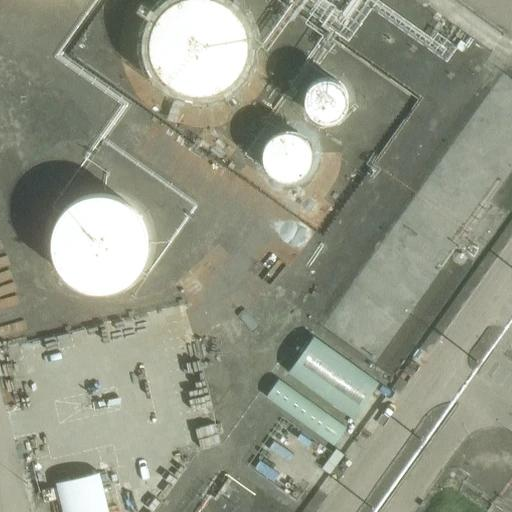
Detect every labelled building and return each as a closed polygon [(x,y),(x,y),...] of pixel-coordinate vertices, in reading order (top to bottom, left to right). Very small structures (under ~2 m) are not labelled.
[(242,61),(243,53),(242,45),(240,37),(236,29),(231,23),(225,17),(218,13),(211,10),(202,8),(194,8),(186,9),(178,12),(171,17),(165,22),(160,29),(157,36),(154,44),(153,52),(154,60),(156,68),(160,75),(165,82),(171,88),(178,92),(185,95),(193,97),(202,97),(210,95),(217,92),(225,88),(231,83),(236,76),(239,69),(242,61)] [(471,99),(468,78),(489,74),(484,45),(454,50),(456,57),(445,59),(446,69),(454,68),(457,83),(456,83),(457,92),(459,101),(471,99)] [(355,110),(355,105),(354,100),(352,95),(349,91),(345,88),(341,85),(336,84),(331,83),(326,84),(321,86),(316,88),(313,92),(310,96),(308,101),(307,106),(307,111),(308,116),(310,120),(313,124),(317,128),(322,130),(327,132),(332,132),(337,131),(341,130),(346,127),(350,124),(352,119),(354,115),(355,110)] [(459,223),(456,237),(473,216),(473,218),(500,184),(500,186),(509,174),(500,173),(484,160),(472,158),(468,155),(469,148),(460,158),(465,128),(452,144),(452,148),(430,175),(428,187),(418,200),(426,207),(442,209),(452,198),(449,215),(459,223)] [(316,167),(316,162),(316,157),(315,152),(312,148),(309,144),(305,141),(301,139),(296,138),(291,138),(287,138),(282,140),(278,142),(274,146),(272,150),(270,154),(269,159),(268,164),(269,169),(271,173),(274,177),(277,180),(282,183),(286,185),(291,185),(296,185),(301,184),(305,182),(309,179),(312,175),(314,171),(316,167)] [(151,248),(152,239),(151,231),(149,223),(145,216),(140,209),(134,204),(127,199),(120,196),(112,195),(103,195),(95,196),(88,199),(81,203),(74,209),(69,215),(66,223),(63,230),(63,239),(63,247),(65,255),(69,262),(74,269),(80,274),(87,279),(95,282),(103,283),(111,283),(119,282),(127,279),(134,275),(140,269),(145,263),(149,255),(151,248)] [(380,385),(315,337),(289,373),(355,420),(380,385)] [(334,446),(347,428),(279,379),(266,397),(334,446)] [(297,495),(303,487),(262,459),(256,467),(297,495)] [(107,511),(99,474),(54,485),(60,511),(107,511)]
